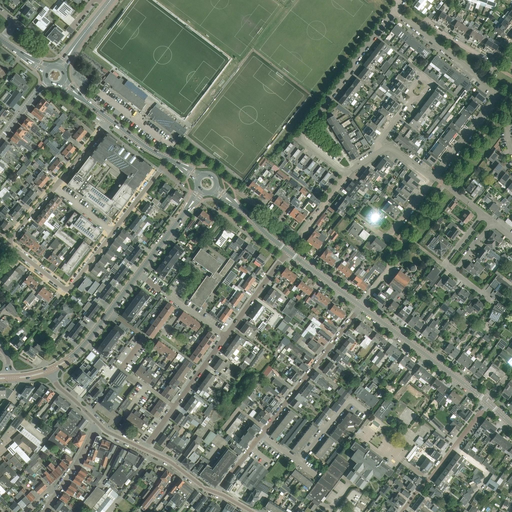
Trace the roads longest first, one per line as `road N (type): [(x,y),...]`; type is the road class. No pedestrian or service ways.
road 1 (residential): [(393,9),(301,133),(346,174)]
road 2 (residential): [(434,178),(497,96),(419,30)]
road 3 (tertiary): [(190,204),(71,357)]
road 4 (residential): [(261,434),(360,306)]
road 5 (tertiary): [(486,401),(360,306)]
road 6 (residential): [(486,401),(401,511)]
road 7 (residential): [(112,232),(68,289),(17,252)]
road 8 (residential): [(511,38),(494,64),(430,23),(419,30)]
